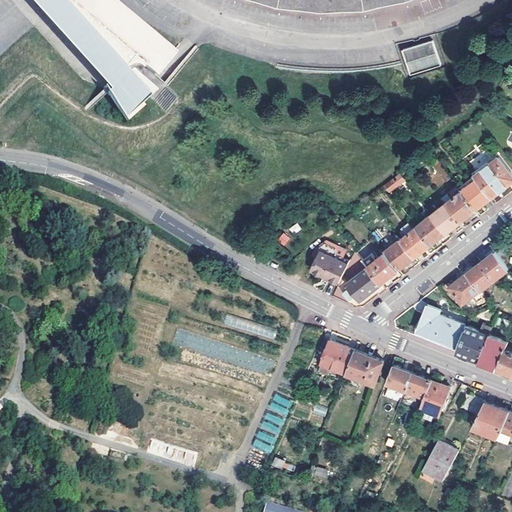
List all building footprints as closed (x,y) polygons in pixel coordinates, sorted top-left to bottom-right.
[(33,0),(110,85),(111,87),(110,88),(129,120),(146,104),(144,102),(153,94),(160,88),(134,67),(132,69),(131,67),(130,66),(134,64),(138,63),(142,64),(145,67),(147,65),(156,74),(175,50),(115,0),(33,0)] [(417,44),(402,48),(410,74),(440,65),(433,39),(417,44)] [(417,162),(421,167),(427,162),(423,157),(417,162)] [(511,173),(499,157),(475,175),(492,197),(511,181),(511,173)] [(386,186),(391,192),(407,179),(402,173),(386,186)] [(476,210),(492,197),(475,175),(468,181),(470,185),(462,191),(476,210)] [(447,203),(461,221),(476,210),(462,191),(447,203)] [(447,203),(433,214),(446,233),(461,221),(447,203)] [(433,214),(417,227),(430,245),(446,233),(433,214)] [(417,227),(401,239),(415,257),(430,245),(417,227)] [(283,232),(277,240),(284,246),(290,238),(283,232)] [(386,252),(399,269),(415,257),(401,239),(401,238),(386,251),(386,252)] [(332,278),(341,282),(351,261),(343,258),(347,251),(328,242),(317,250),(314,257),(319,259),(314,270),(324,274),(325,275),(322,281),(328,284),(332,278)] [(374,251),(364,259),(370,267),(382,283),(399,269),(386,252),(380,257),(374,251)] [(482,263),(495,280),(509,269),(496,252),(482,263)] [(482,263),(468,274),(481,291),(495,280),(482,263)] [(361,299),(382,283),(370,267),(348,284),(350,286),(344,291),(351,299),(357,295),(360,298),(361,299)] [(481,291),(468,274),(450,287),(463,304),(481,291)] [(419,330),(458,346),(466,325),(439,314),(441,310),(429,305),(419,330)] [(251,320),(247,329),(273,338),(276,329),(251,320)] [(479,361),(489,334),(466,325),(458,346),(456,352),(459,353),(479,361)] [(507,342),(489,334),(479,361),(488,365),(497,368),(505,348),(507,342)] [(333,368),(347,374),(357,350),(332,340),(322,364),(323,364),(320,371),(330,375),(333,368)] [(511,351),(505,348),(497,368),(500,370),(511,374),(511,351)] [(384,362),(357,350),(347,374),(375,385),(384,362)] [(387,384),(406,391),(413,373),(394,366),(387,384)] [(406,391),(424,399),(431,381),(413,373),(406,391)] [(431,381),(424,399),(420,410),(425,412),(433,415),(439,418),(450,388),(431,381)] [(496,439),(501,429),(509,412),(485,402),(474,429),(496,439)] [(431,422),(433,415),(425,412),(422,418),(431,422)] [(511,412),(509,412),(501,429),(511,433),(511,412)] [(255,439),(253,445),(265,451),(268,445),(255,439)] [(444,482),(459,452),(442,444),(436,456),(434,455),(425,473),(444,482)] [(271,465),(281,469),(285,461),(275,456),(271,465)] [(284,463),(283,469),(294,471),(295,465),(284,463)] [(313,467),(313,477),(327,477),(327,468),(313,467)] [(299,511),(267,503),(264,511),(299,511)]
